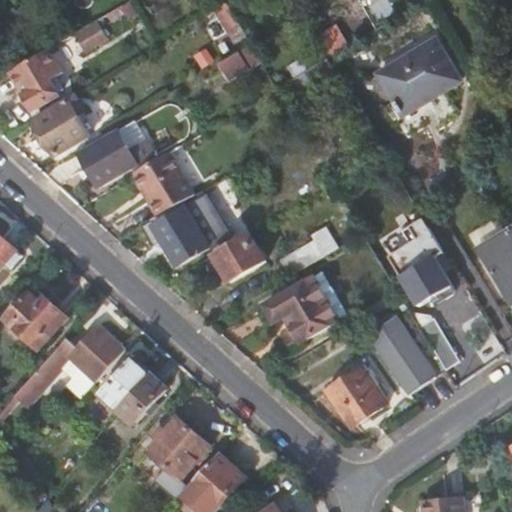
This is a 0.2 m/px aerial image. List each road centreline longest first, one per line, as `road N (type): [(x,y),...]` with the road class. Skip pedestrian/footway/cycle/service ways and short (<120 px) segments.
road 1 (residential): [(353,486),(0,165)]
road 2 (residential): [(511,380),(353,486)]
